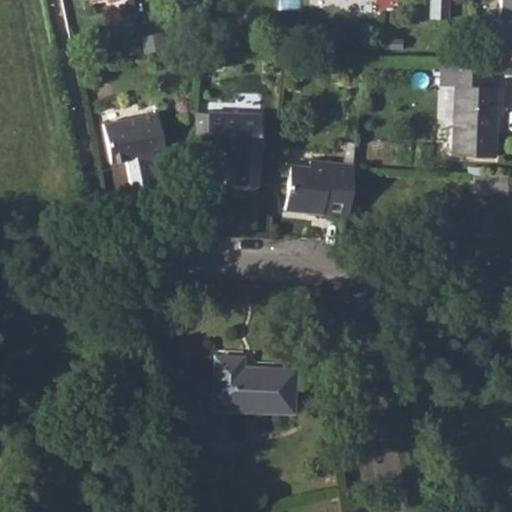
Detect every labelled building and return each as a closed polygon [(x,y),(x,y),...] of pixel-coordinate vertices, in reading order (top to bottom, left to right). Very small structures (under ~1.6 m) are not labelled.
[(430,0),(431,18),(449,18),(449,0),(430,0)] [(511,34),(511,0),(497,0),(497,34),(511,34)] [(443,65),(442,86),(456,87),(455,128),(454,153),(496,155),(498,107),(503,107),(503,85),(491,85),(491,67),(476,66),(443,65)] [(155,109),(102,120),(111,163),(146,155),(148,161),(166,157),(155,109)] [(206,152),(205,157),(221,157),(221,153),(235,153),(234,181),(256,185),(260,113),(207,112),(207,114),(206,152)] [(285,207),(348,213),(352,169),(352,163),(309,159),(309,164),(290,163),(285,207)] [(468,192),(477,192),(477,175),(469,175),(468,192)] [(505,193),(506,176),(477,175),(477,192),(505,193)] [(213,356),(211,408),(291,411),(293,369),(251,367),(250,370),(241,370),(241,357),(213,356)]
